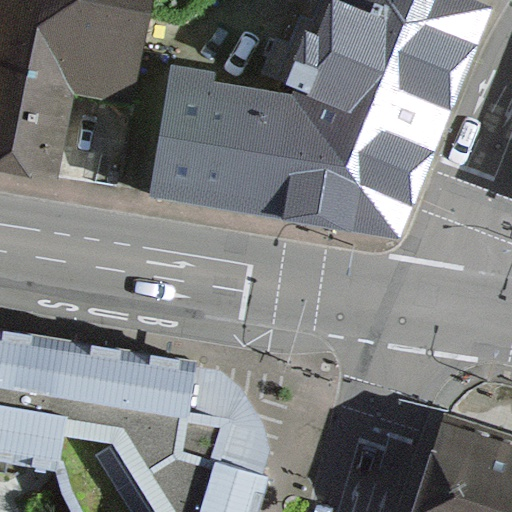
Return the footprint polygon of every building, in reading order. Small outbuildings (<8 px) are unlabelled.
[(6,0),(0,34),(0,52),(75,66),(71,88),(134,101),(154,0),(6,0)] [(289,80),(283,96),(173,76),(157,190),(399,232),(490,8),(470,0),(321,0),(313,21),(302,16),(277,75),(289,80)] [(0,162),(56,173),(71,88),(75,66),(0,52),(0,162)] [(198,362),(0,329),(0,454),(58,465),(63,482),(70,500),(76,511),(255,511),(267,473),(216,458),(207,434),(191,414),(198,362)] [(227,367),(198,362),(191,414),(207,434),(216,458),(267,473),(275,447),(267,417),(247,387),(227,367)] [(511,511),(511,440),(445,418),(414,511),(511,511)]
